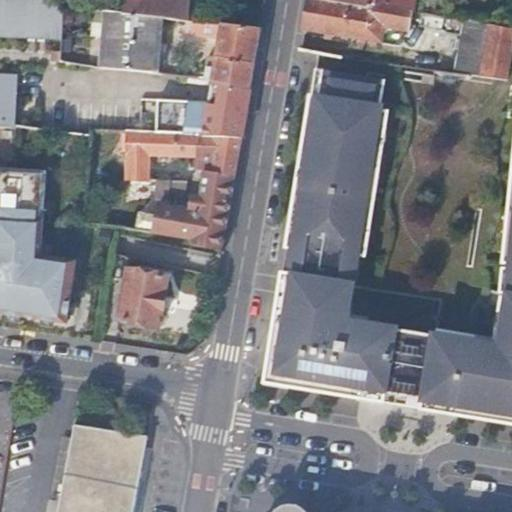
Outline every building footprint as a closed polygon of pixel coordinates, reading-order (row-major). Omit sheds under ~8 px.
[(0,0),(0,129),(14,130),(17,82),(0,80),(0,35),(60,39),(62,8),(62,0),(0,0)] [(185,25),(190,26),(192,0),(124,0),(123,15),(123,17),(158,22),(185,25)] [(307,0),(301,33),(313,34),(322,36),(397,48),(400,33),(406,34),(409,16),(307,0)] [(306,0),(307,0),(409,16),(410,13),(411,0),(306,0)] [(100,70),(153,76),(158,22),(123,17),(123,15),(106,14),(100,70)] [(468,77),(506,82),(508,82),(509,70),(511,42),(511,29),(462,22),(454,74),(468,77)] [(251,93),(261,32),(223,28),(221,29),(190,26),(185,25),(185,35),(193,36),(196,40),(219,42),(216,63),(208,62),(205,82),(207,82),(207,90),(210,87),(251,93)] [(321,69),(316,98),(309,97),(288,238),(277,311),(274,326),(266,382),(511,422),(511,91),(511,92),(508,122),(511,122),(511,235),(499,347),(345,322),(382,80),(321,69)] [(189,87),(207,90),(207,82),(205,82),(190,80),(189,87)] [(248,110),(251,93),(210,87),(207,90),(206,106),(155,105),(153,136),(242,140),(248,110)] [(235,180),(242,140),(153,136),(125,135),(124,182),(148,184),(149,159),(168,159),(196,161),(197,172),(205,174),(235,180)] [(0,315),(65,324),(74,261),(38,256),(45,173),(0,168),(0,315)] [(222,252),(235,180),(205,174),(203,187),(200,200),(192,199),(189,212),(158,208),(154,235),(193,240),(192,246),(222,252)] [(86,179),(85,201),(96,201),(98,180),(86,179)] [(129,272),(120,323),(160,330),(168,279),(129,272)] [(131,511),(145,436),(71,424),(55,511),(131,511)]
